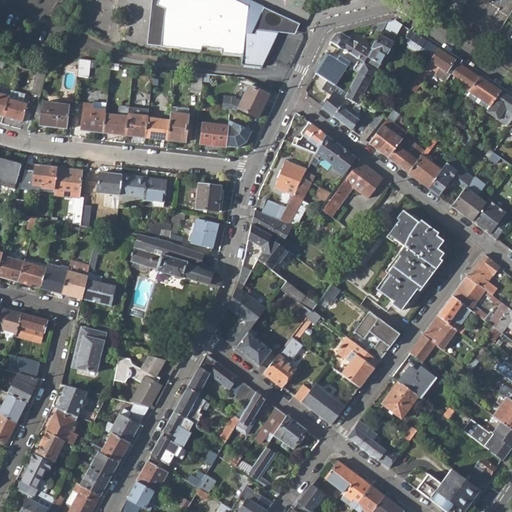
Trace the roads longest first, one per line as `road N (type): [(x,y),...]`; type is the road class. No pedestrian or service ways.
road 1 (residential): [(511,80),(392,5),(321,27),(288,94)]
road 2 (residential): [(0,489),(46,391),(66,314),(0,291)]
road 3 (residential): [(0,136),(254,170)]
road 4 (residential): [(480,238),(333,438)]
road 5 (residential): [(288,94),(480,238)]
road 6 (residential): [(202,337),(105,511)]
road 7 (residential): [(254,170),(229,279),(202,337)]
road 8 (residential): [(202,337),(333,438)]
road 9 (residential): [(333,438),(428,511)]
